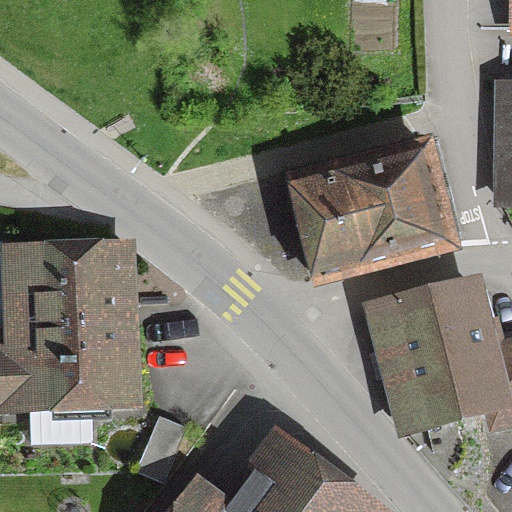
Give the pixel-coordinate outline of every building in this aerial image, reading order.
[(511,97),(496,97),(495,203),(511,202),(511,97)] [(422,150),(287,184),(310,281),(446,248),(422,150)] [(0,413),(130,409),(122,248),(15,252),(20,362),(0,362),(0,413)] [(487,414),(511,407),(511,345),(495,350),(490,331),(475,334),(463,284),(384,302),(366,315),(397,429),(416,425),(418,432),(487,414)] [(159,486),(182,432),(155,420),(132,475),(159,486)] [(365,511),(273,444),(222,511),(365,511)]
